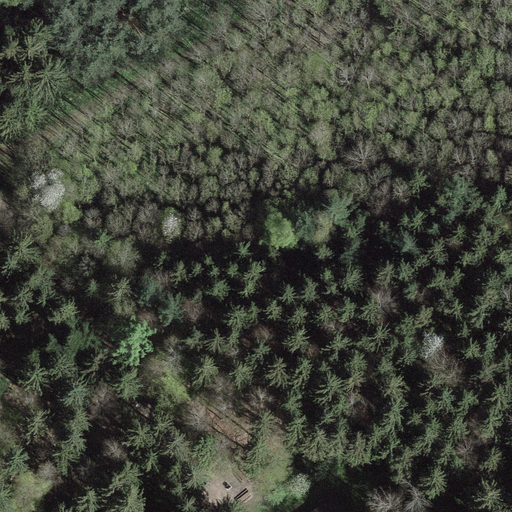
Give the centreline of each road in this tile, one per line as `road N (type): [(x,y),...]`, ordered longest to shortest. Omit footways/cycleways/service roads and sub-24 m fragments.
road 1 (track): [(228,511),(0,203)]
road 2 (track): [(284,0),(0,162)]
